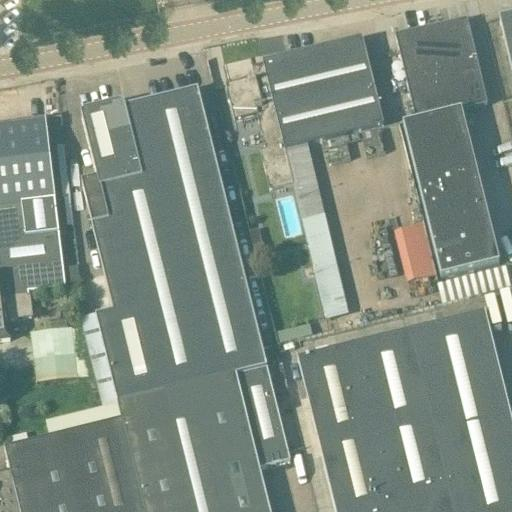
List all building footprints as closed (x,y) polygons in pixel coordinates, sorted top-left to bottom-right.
[(511,17),(499,20),(511,74),(511,17)] [(415,124),(461,113),(487,108),(467,22),(395,39),(415,124)] [(281,62),(263,66),(264,69),(265,68),(285,153),(286,153),(307,148),(384,130),(362,42),(281,62)] [(251,64),(225,70),(229,88),(225,89),(234,125),(257,120),(265,153),(260,154),(270,194),(294,188),(286,153),(285,153),(265,68),(264,69),(253,71),(251,64)] [(175,394),(267,371),(198,93),(125,111),(142,181),(106,190),(119,242),(136,238),(175,394)] [(95,319),(117,408),(175,394),(136,238),(119,242),(106,190),(142,181),(125,111),(124,106),(121,107),(121,105),(83,115),(83,116),(81,117),(97,182),(81,186),(113,315),(95,319)] [(461,113),(415,124),(403,127),(440,282),(500,268),(461,113)] [(65,291),(55,202),(45,122),(0,126),(0,344),(10,343),(8,325),(33,322),(30,298),(29,298),(28,296),(65,291)] [(393,238),(406,289),(434,281),(422,231),(393,238)] [(257,264),(266,262),(258,232),(249,234),(257,264)] [(78,270),(69,271),(72,293),(80,292),(78,270)] [(511,511),(511,424),(485,315),(297,361),(334,511),(511,511)] [(279,342),(308,340),(308,330),(278,332),(279,342)] [(78,381),(72,332),(30,337),(36,386),(78,381)] [(4,453),(10,475),(18,511),(268,511),(259,473),(290,465),(267,371),(175,394),(117,408),(117,410),(46,427),(50,441),(4,453)] [(0,511),(18,511),(10,475),(0,477),(0,511)]
